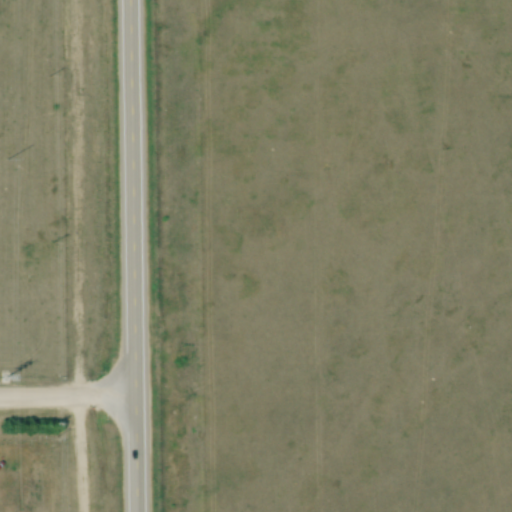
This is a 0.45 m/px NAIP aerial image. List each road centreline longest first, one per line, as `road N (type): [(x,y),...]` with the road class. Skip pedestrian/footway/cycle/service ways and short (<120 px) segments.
road 1 (primary): [(132,511),(126,0)]
road 2 (tertiary): [(131,403),(0,403)]
